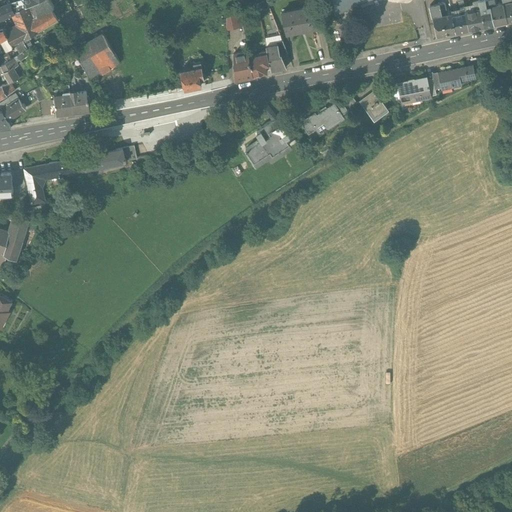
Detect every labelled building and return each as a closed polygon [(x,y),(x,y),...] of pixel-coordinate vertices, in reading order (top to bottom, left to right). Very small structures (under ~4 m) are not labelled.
[(25,0),(16,0),(11,2),(14,10),(27,5),(25,0)] [(37,0),(27,5),(14,10),(21,26),(25,35),(25,36),(58,17),(52,7),(53,5),(54,4),(51,0),(37,0)] [(469,27),(485,23),(479,0),(473,0),(475,7),(465,9),(465,10),(469,27)] [(490,3),(487,4),(486,0),(479,0),(485,23),(494,21),(490,3)] [(507,18),(511,17),(511,0),(503,0),(503,1),(507,18)] [(495,2),(490,3),(494,21),(507,18),(503,1),(495,2)] [(0,16),(14,10),(11,2),(0,5),(0,16)] [(440,3),(440,2),(430,5),(437,34),(446,32),(440,3)] [(452,13),(451,11),(447,12),(444,2),(440,3),(446,32),(456,30),(452,13)] [(313,7),(282,13),(286,33),(317,26),(313,7)] [(469,27),(465,10),(452,13),(456,30),(469,27)] [(237,13),(226,18),(227,29),(240,26),(237,13)] [(7,33),(6,33),(7,35),(12,43),(22,37),(25,35),(21,26),(7,33)] [(103,33),(74,50),(82,64),(85,69),(87,76),(89,81),(120,63),(103,33)] [(12,43),(7,35),(0,39),(6,51),(16,45),(20,52),(24,50),(28,48),(22,37),(12,43)] [(288,53),(283,40),(277,41),(277,43),(278,43),(279,53),(281,53),(281,54),(288,53)] [(277,43),(266,45),(267,49),(270,63),(271,69),(286,66),(281,54),(281,53),(279,53),(278,43),(277,43)] [(260,51),(260,53),(249,55),(253,74),(267,70),(266,64),(270,63),(267,49),(260,51)] [(20,52),(12,57),(11,58),(0,65),(3,70),(13,65),(14,66),(19,63),(17,60),(20,58),(20,59),(27,55),(25,53),(24,50),(20,52)] [(248,50),(234,53),(235,78),(253,74),(249,55),(248,50)] [(8,52),(0,56),(0,65),(11,58),(8,52)] [(31,57),(23,63),(27,68),(35,62),(32,59),(31,57)] [(473,61),(432,70),(433,75),(435,84),(461,78),(461,75),(475,72),(473,61)] [(201,62),(193,63),(194,67),(180,70),(184,89),(200,85),(201,85),(201,84),(202,83),(200,77),(204,76),(201,62)] [(82,64),(76,67),(79,74),(85,69),(82,64)] [(13,65),(3,70),(9,80),(19,75),(14,66),(13,65)] [(85,69),(79,74),(80,78),(87,76),(85,69)] [(427,76),(426,71),(387,79),(397,103),(404,101),(403,98),(411,97),(411,95),(431,90),(427,76)] [(433,75),(427,76),(431,90),(437,89),(435,84),(433,75)] [(10,82),(2,85),(0,85),(0,97),(15,89),(10,82)] [(51,96),(45,85),(39,88),(45,99),(51,96)] [(374,86),(359,97),(367,106),(369,105),(375,112),(387,103),(374,86)] [(45,99),(39,88),(33,91),(39,102),(45,99)] [(86,91),(78,92),(77,89),(70,90),(70,94),(73,112),(90,109),(88,99),(86,91)] [(350,90),(341,97),(348,107),(357,99),(350,90)] [(63,95),(54,96),(55,105),(54,105),(56,115),(73,112),(70,94),(63,95)] [(348,107),(341,97),(335,101),(342,111),(348,107)] [(21,102),(19,98),(2,109),(2,110),(8,120),(15,115),(25,109),(21,102)] [(334,100),(317,111),(315,109),(301,119),(310,132),(317,127),(320,131),(333,122),(332,119),(343,112),(342,111),(335,101),(334,100)] [(2,110),(0,110),(0,128),(12,127),(8,120),(2,110)] [(274,117),(272,118),(277,125),(268,131),(270,134),(246,150),(254,161),(270,151),(272,154),(289,142),(286,137),(290,135),(277,115),(274,117)] [(122,146),(125,158),(137,155),(134,144),(122,146)] [(122,146),(78,156),(80,169),(125,159),(125,158),(122,146)] [(78,156),(25,168),(32,201),(45,199),(42,186),(46,177),(80,169),(78,156)] [(1,172),(0,171),(0,193),(13,192),(11,171),(1,172)] [(29,217),(15,213),(0,210),(0,214),(13,217),(11,222),(26,229),(29,217)] [(23,235),(26,229),(11,222),(10,229),(23,235)] [(9,230),(0,226),(0,250),(6,253),(16,256),(18,250),(23,235),(10,229),(9,230)] [(0,293),(0,315),(1,315),(2,316),(11,299),(0,293)]
